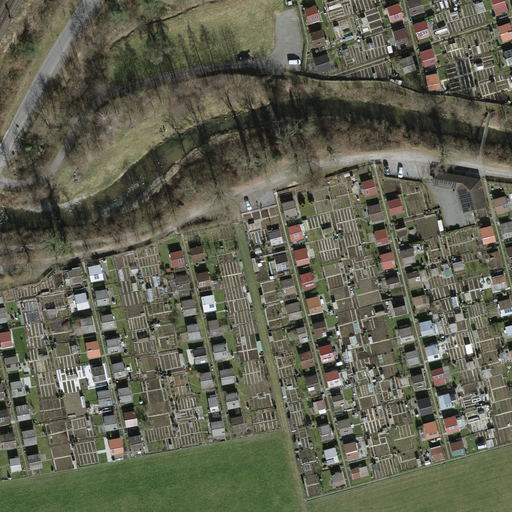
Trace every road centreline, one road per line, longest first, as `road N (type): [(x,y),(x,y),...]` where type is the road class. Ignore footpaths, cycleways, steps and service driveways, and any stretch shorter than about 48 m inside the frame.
road 1 (track): [(0,185),(36,182),(87,110),(113,90),(212,68),(300,73)]
road 2 (track): [(511,173),(392,155),(342,163),(208,215)]
road 3 (track): [(0,269),(99,253),(208,215)]
